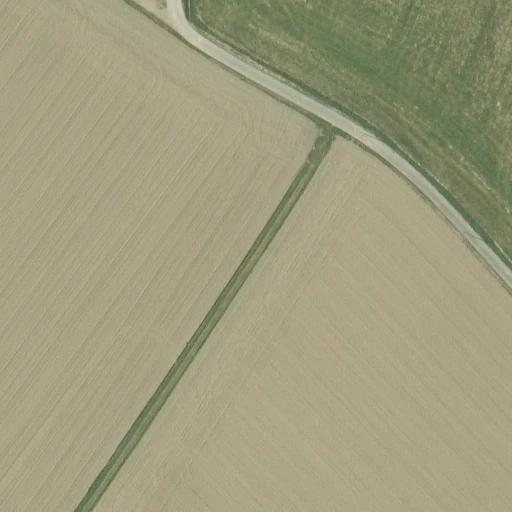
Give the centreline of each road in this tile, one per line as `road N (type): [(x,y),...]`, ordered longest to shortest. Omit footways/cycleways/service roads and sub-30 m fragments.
road 1 (track): [(364,137),(322,153),(83,511)]
road 2 (unclassified): [(173,0),(183,28),(211,52),(364,137),(511,278)]
